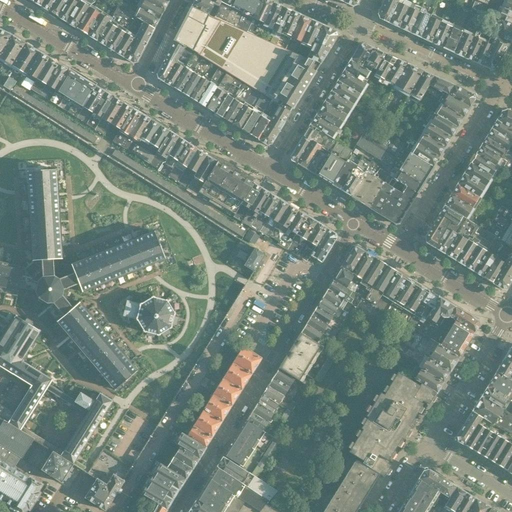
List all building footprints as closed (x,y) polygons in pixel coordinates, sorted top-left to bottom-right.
[(55,0),(44,0),(40,6),(48,11),(55,0)] [(57,16),(67,0),(55,0),(48,11),(57,16)] [(66,22),(77,4),(78,2),(79,0),(67,0),(57,16),(66,22)] [(76,28),(88,8),(93,2),(93,0),(79,0),(78,2),(77,4),(66,22),(76,28)] [(144,0),(143,0),(123,0),(139,9),(159,19),(164,10),(144,0)] [(165,0),(143,0),(144,0),(164,10),(168,1),(165,0)] [(194,0),(191,7),(209,14),(213,6),(209,4),(210,0),(194,0)] [(233,3),(234,0),(221,0),(220,3),(214,17),(225,21),(233,3)] [(241,16),(248,0),(234,0),(233,3),(225,21),(233,25),(236,27),(241,16)] [(261,0),(248,0),(241,16),(244,17),(246,13),(254,17),(261,0)] [(267,0),(261,0),(254,17),(253,19),(247,32),(258,36),(265,22),(274,3),(267,0)] [(379,18),(388,23),(398,0),(384,0),(378,14),(379,18)] [(399,28),(411,2),(405,0),(398,0),(388,23),(399,28)] [(488,0),(475,0),(472,10),(483,14),(487,3),(488,0)] [(411,2),(399,28),(410,32),(419,12),(414,10),(416,5),(411,2)] [(274,3),(265,22),(274,27),(283,7),(274,3)] [(137,22),(132,18),(133,16),(117,7),(109,21),(107,23),(116,28),(124,33),(133,39),(134,36),(131,34),(137,22)] [(191,7),(174,41),(186,48),(194,53),(202,58),(218,68),(226,73),(235,79),(244,84),(253,89),(261,95),(279,105),(282,107),(290,112),(320,64),(307,58),(303,56),(296,53),(286,48),(276,44),(268,40),(266,40),(258,36),(247,32),(244,30),(236,27),(233,25),(225,21),(214,17),(209,14),(191,7)] [(292,11),(283,7),(274,27),(273,29),(270,36),(278,40),(281,33),(282,31),(292,11)] [(419,12),(410,32),(421,37),(430,17),(425,15),(427,9),(421,7),(419,12)] [(511,11),(504,8),(502,7),(497,19),(511,25),(511,11)] [(88,8),(76,28),(86,34),(99,15),(88,8)] [(159,19),(139,9),(135,17),(142,21),(154,29),(159,19)] [(301,15),(292,11),(282,31),(292,35),(301,15)] [(99,15),(86,34),(96,40),(107,23),(109,21),(99,15)] [(312,20),(301,15),(292,35),(291,36),(302,41),(312,20)] [(131,34),(134,36),(136,32),(142,21),(135,17),(133,16),(132,18),(137,22),(131,34)] [(430,17),(421,37),(432,42),(441,22),(430,17)] [(511,38),(511,25),(497,19),(494,26),(498,28),(494,38),(509,44),(511,38)] [(322,25),(312,20),(302,41),(312,45),(314,42),(322,25)] [(154,29),(142,21),(136,32),(149,39),(154,29)] [(441,22),(432,42),(442,47),(452,27),(441,22)] [(107,23),(96,40),(105,46),(116,28),(107,23)] [(325,26),(322,25),(314,42),(329,49),(337,35),(336,31),(325,26)] [(452,27),(442,47),(453,53),(463,32),(452,27)] [(116,28),(105,46),(113,51),(124,33),(116,28)] [(464,58),(476,32),(468,28),(466,34),(463,32),(453,53),(464,58)] [(0,52),(11,35),(0,29),(0,52)] [(136,32),(134,36),(133,39),(122,57),(133,63),(137,62),(149,39),(136,32)] [(473,62),(483,41),(477,39),(480,34),(476,32),(464,58),(473,62)] [(124,33),(113,51),(122,57),(133,39),(124,33)] [(12,66),(25,44),(11,35),(0,52),(0,72),(6,76),(10,68),(12,66)] [(483,41),(473,62),(481,65),(493,40),(489,38),(487,43),(483,41)] [(509,44),(494,38),(493,40),(481,65),(489,69),(494,68),(509,44)] [(176,65),(186,48),(174,41),(165,58),(176,65)] [(314,42),(312,45),(307,58),(320,64),(329,49),(314,42)] [(25,77),(40,53),(25,44),(12,66),(10,68),(15,71),(14,73),(17,74),(18,73),(25,77)] [(359,45),(350,60),(361,67),(373,48),(363,44),(359,45)] [(387,55),(373,48),(361,67),(368,71),(370,72),(373,68),(377,70),(387,55)] [(31,89),(49,58),(40,53),(25,77),(22,83),(31,89)] [(199,63),(202,58),(194,53),(191,58),(188,62),(184,69),(173,87),(181,93),(196,67),(199,63)] [(397,59),(387,55),(377,70),(375,73),(380,76),(377,81),(382,84),(383,83),(397,59)] [(58,64),(49,58),(31,89),(40,94),(45,86),(58,64)] [(158,78),(165,83),(176,65),(165,58),(157,75),(158,78)] [(407,64),(397,59),(383,83),(387,85),(389,81),(394,85),(407,64)] [(350,60),(344,70),(366,84),(368,80),(364,77),(368,71),(361,67),(350,60)] [(68,70),(58,64),(45,86),(48,88),(50,87),(55,90),(68,70)] [(409,95),(423,71),(407,64),(394,85),(409,95)] [(176,65),(165,83),(173,87),(184,69),(176,65)] [(189,98),(203,75),(197,71),(198,69),(196,67),(181,93),(189,98)] [(205,107),(217,89),(219,85),(214,82),(218,77),(222,80),(223,78),(226,73),(218,68),(215,73),(211,80),(197,103),(205,107)] [(78,76),(68,70),(55,90),(54,92),(50,99),(59,105),(78,76)] [(344,70),(338,80),(360,94),(366,84),(344,70)] [(428,86),(434,76),(423,71),(409,95),(407,98),(417,104),(428,86)] [(203,75),(189,98),(197,103),(211,80),(206,77),(207,74),(204,73),(203,75)] [(235,79),(226,73),(223,78),(232,83),(234,80),(235,79)] [(86,81),(78,76),(59,105),(68,111),(86,81)] [(454,85),(434,76),(428,86),(441,94),(443,91),(444,91),(448,94),(454,85)] [(230,87),(214,113),(223,118),(234,100),(240,90),(243,86),(243,85),(234,80),(232,83),(230,87)] [(338,80),(331,91),(353,104),(360,94),(338,80)] [(83,107),(96,87),(86,81),(68,111),(77,117),(83,107)] [(217,89),(205,107),(214,113),(230,87),(228,85),(223,93),(217,89)] [(475,99),(473,94),(454,85),(448,94),(450,95),(469,107),(475,99)] [(15,86),(11,92),(94,144),(97,138),(15,86)] [(92,113),(105,92),(96,87),(83,107),(92,113)] [(245,102),(232,124),(240,129),(261,95),(253,89),(249,95),(245,102)] [(331,91),(325,102),(347,115),(353,104),(331,91)] [(469,107),(450,95),(448,94),(444,91),(438,101),(443,105),(463,117),(469,107)] [(94,129),(114,98),(105,92),(92,113),(86,123),(94,129)] [(261,95),(240,129),(249,134),(262,113),(259,111),(260,110),(261,110),(263,111),(270,100),(261,95)] [(110,124),(123,103),(114,98),(94,129),(104,135),(106,131),(110,124)] [(234,100),(223,118),(232,124),(245,102),(241,100),(240,103),(234,100)] [(262,113),(249,134),(267,145),(271,144),(278,132),(267,125),(279,105),(270,100),(263,111),(262,113)] [(325,102),(316,116),(338,129),(347,115),(325,102)] [(120,129),(132,109),(123,103),(110,124),(120,129)] [(282,107),(279,105),(267,125),(278,132),(290,112),(282,107)] [(463,117),(443,105),(437,115),(457,127),(463,117)] [(124,142),(141,114),(132,109),(120,129),(118,131),(113,140),(122,146),(124,142)] [(507,126),(511,115),(511,111),(507,110),(502,111),(497,120),(507,126)] [(138,140),(150,120),(141,114),(124,142),(122,146),(131,152),(133,148),(138,140)] [(457,127),(437,115),(431,125),(451,137),(457,127)] [(338,129),(316,116),(310,125),(318,130),(328,136),(332,138),(335,133),(339,136),(342,131),(338,129)] [(171,132),(150,120),(138,140),(133,148),(131,152),(159,169),(163,162),(179,137),(171,132)] [(511,136),(511,129),(507,126),(497,120),(491,128),(510,140),(511,136)] [(310,125),(302,138),(310,143),(318,130),(310,125)] [(451,137),(431,125),(425,135),(445,147),(451,137)] [(356,147),(389,167),(402,148),(368,127),(356,147)] [(491,128),(486,137),(505,148),(510,140),(491,128)] [(318,130),(310,143),(297,164),(307,170),(328,136),(318,130)] [(445,147),(425,135),(419,145),(439,157),(445,147)] [(328,136),(307,170),(317,176),(338,141),(332,138),(328,136)] [(188,143),(179,137),(163,162),(168,164),(173,167),(176,163),(188,143)] [(505,148),(486,137),(481,145),(506,161),(510,164),(511,160),(511,153),(504,149),(505,148)] [(291,160),(297,164),(310,143),(302,138),(294,151),(294,152),(291,156),(291,160)] [(351,152),(352,150),(338,141),(317,176),(331,185),(345,162),(351,152)] [(197,149),(188,143),(176,163),(185,169),(187,166),(197,149)] [(439,157),(419,145),(413,155),(433,167),(439,157)] [(506,161),(481,145),(476,154),(501,169),(506,161)] [(207,155),(197,149),(187,166),(196,172),(207,155)] [(433,167),(413,155),(404,149),(399,158),(427,175),(433,167)] [(115,150),(112,155),(241,236),(245,231),(115,150)] [(502,170),(501,169),(476,154),(470,162),(492,176),(495,170),(500,173),(502,170)] [(207,155),(196,172),(194,175),(204,182),(217,161),(207,155)] [(350,196),(364,173),(369,164),(361,158),(355,168),(341,191),(350,196)] [(427,175),(399,158),(394,166),(400,170),(399,171),(402,172),(422,184),(427,175)] [(241,204),(253,184),(217,161),(204,182),(200,189),(197,194),(233,216),(241,204)] [(355,168),(345,162),(331,185),(341,191),(355,168)] [(485,186),(492,176),(470,162),(464,173),(485,186)] [(358,201),(372,178),(378,169),(369,164),(364,173),(350,196),(358,201)] [(372,178),(358,201),(368,207),(384,183),(381,181),(386,174),(378,169),(372,178)] [(0,291),(17,296),(19,288),(35,292),(37,297),(39,298),(37,300),(44,304),(45,302),(47,303),(52,302),(63,316),(57,321),(78,346),(77,347),(78,348),(79,348),(114,389),(137,370),(79,302),(73,308),(66,299),(69,288),(78,284),(82,292),(163,259),(164,259),(153,231),(71,264),(74,273),(58,279),(54,277),(53,259),(62,259),(56,170),(26,172),(32,260),(32,261),(41,260),(42,271),(32,278),(22,276),(24,267),(4,262),(0,261),(0,291)] [(422,184),(402,172),(399,177),(396,176),(394,179),(401,183),(417,193),(422,184)] [(485,186),(464,173),(457,184),(479,197),(485,186)] [(398,188),(401,183),(394,179),(389,176),(384,183),(392,188),(402,194),(403,191),(398,188)] [(187,187),(197,194),(200,189),(189,183),(187,187)] [(377,213),(391,190),(392,188),(384,183),(368,207),(377,213)] [(414,196),(417,193),(401,183),(398,188),(403,191),(402,194),(401,196),(387,219),(394,223),(398,222),(414,196)] [(249,209),(261,188),(253,184),(241,204),(233,216),(241,221),(249,209)] [(457,184),(451,195),(472,208),(479,197),(457,184)] [(259,211),(270,194),(261,188),(249,209),(241,221),(249,227),(259,211)] [(387,219),(401,196),(402,194),(392,188),(391,190),(377,213),(387,219)] [(268,216),(279,199),(270,194),(259,211),(249,227),(259,232),(261,227),(268,216)] [(451,195),(444,206),(466,219),(472,208),(451,195)] [(274,227),(288,205),(279,199),(268,216),(261,227),(259,232),(268,237),(269,236),(274,227)] [(287,228),(297,210),(288,205),(274,227),(269,236),(278,242),(287,228)] [(444,206),(438,215),(450,222),(452,223),(458,226),(460,228),(466,219),(444,206)] [(511,212),(501,206),(496,214),(511,223),(511,212)] [(296,234),(307,216),(297,210),(287,228),(278,242),(277,244),(275,248),(273,246),(271,250),(273,251),(271,255),(278,259),(285,249),(287,250),(296,234)] [(511,223),(496,214),(491,223),(511,235),(511,223)] [(426,242),(433,247),(444,230),(445,230),(447,228),(450,222),(438,215),(425,237),(426,242)] [(317,222),(307,216),(296,234),(287,250),(296,256),(306,240),(317,222)] [(487,218),(482,227),(486,229),(491,222),(491,221),(487,218)] [(457,234),(444,254),(454,260),(470,235),(479,241),(489,246),(495,236),(486,231),(466,219),(460,228),(457,234)] [(326,228),(317,222),(306,240),(316,246),(326,228)] [(444,230),(433,247),(444,254),(457,234),(460,228),(458,226),(452,223),(449,229),(447,228),(445,230),(444,230)] [(511,235),(491,223),(486,231),(495,236),(504,242),(511,246),(511,235)] [(336,234),(326,228),(316,246),(327,253),(336,238),(336,234)] [(479,241),(470,235),(454,260),(464,266),(479,241)] [(489,246),(473,272),(483,277),(504,242),(495,236),(489,246)] [(327,253),(316,246),(306,240),(296,256),(297,256),(297,255),(301,258),(301,259),(306,262),(310,256),(321,263),(327,253)] [(479,241),(464,266),(473,272),(489,246),(479,241)] [(511,246),(504,242),(483,277),(492,283),(507,259),(511,249),(511,246)] [(353,248),(341,266),(352,273),(365,252),(357,247),(353,248)] [(254,248),(243,265),(254,272),(258,265),(261,266),(263,262),(261,261),(265,254),(254,248)] [(362,279),(375,258),(365,252),(352,273),(354,274),(351,279),(350,281),(358,286),(362,279)] [(365,299),(386,264),(375,258),(362,279),(358,286),(354,292),(354,293),(365,299)] [(507,288),(511,279),(511,261),(507,259),(492,283),(502,289),(507,288)] [(396,271),(386,264),(365,299),(375,305),(396,271)] [(354,274),(352,273),(341,266),(333,280),(347,289),(351,282),(350,282),(350,281),(351,279),(354,274)] [(386,311),(407,277),(396,271),(375,305),(365,320),(376,327),(386,311)] [(418,284),(407,277),(386,311),(397,318),(418,284)] [(375,305),(365,299),(354,293),(354,292),(349,290),(347,289),(333,280),(333,281),(327,290),(350,304),(352,305),(358,309),(355,313),(365,320),(375,305)] [(428,290),(418,284),(397,318),(407,324),(428,290)] [(327,290),(322,297),(338,307),(347,313),(352,305),(350,304),(327,290)] [(439,297),(428,290),(407,324),(418,331),(439,297)] [(127,301),(123,316),(136,319),(137,320),(143,330),(142,330),(143,332),(145,332),(156,335),(158,335),(160,334),(168,330),(170,329),(169,329),(170,328),(171,327),(172,326),(171,326),(174,315),(175,313),(174,311),(173,311),(172,310),(172,309),(168,302),(167,300),(165,299),(165,300),(154,297),(152,296),(151,297),(141,303),(139,304),(127,301)] [(322,297),(317,306),(333,316),(338,307),(322,297)] [(456,320),(448,316),(454,306),(439,297),(418,331),(421,333),(418,338),(426,343),(429,338),(432,340),(435,342),(437,339),(442,342),(446,336),(451,328),(456,320)] [(317,306),(311,315),(327,325),(333,316),(317,306)] [(477,321),(454,306),(448,316),(456,320),(474,332),(478,325),(477,321)] [(0,498),(11,506),(10,507),(13,509),(17,511),(24,511),(27,508),(29,509),(40,492),(37,491),(42,484),(30,477),(29,478),(12,468),(20,456),(22,457),(33,440),(47,449),(52,452),(47,459),(46,462),(40,470),(60,482),(61,483),(66,475),(68,472),(73,465),(75,460),(96,426),(96,425),(112,401),(104,396),(99,393),(95,401),(80,393),(75,401),(49,384),(51,379),(21,360),(39,330),(31,325),(33,322),(26,318),(24,321),(16,316),(16,315),(0,340),(0,498)] [(311,315),(306,323),(322,333),(327,325),(311,315)] [(474,332),(456,320),(451,328),(469,339),(474,332)] [(306,323),(300,333),(316,343),(322,333),(306,323)] [(469,339),(451,328),(446,336),(465,347),(469,339)] [(303,373),(320,345),(316,343),(300,333),(278,368),(295,378),(299,380),(303,373)] [(465,347),(446,336),(442,342),(437,339),(435,342),(439,344),(459,356),(465,347)] [(439,344),(435,342),(432,340),(423,355),(427,358),(429,359),(450,371),(459,356),(439,344)] [(397,351),(403,354),(407,347),(401,343),(397,351)] [(511,371),(511,345),(511,346),(496,371),(508,378),(510,375),(511,371)] [(252,374),(261,358),(243,346),(233,362),(252,374)] [(331,352),(313,380),(319,383),(336,356),(331,352)] [(450,371),(429,359),(427,358),(420,368),(443,382),(450,371)] [(242,389),(252,374),(233,362),(225,373),(223,377),(242,389)] [(278,368),(273,376),(289,387),(295,378),(278,368)] [(443,382),(420,368),(419,370),(414,379),(421,383),(419,385),(406,377),(404,381),(432,398),(436,392),(436,393),(443,382)] [(506,399),(511,388),(511,380),(508,378),(496,371),(486,387),(506,399)] [(432,398),(404,381),(395,375),(383,394),(380,392),(366,416),(367,417),(360,428),(362,429),(348,451),(370,465),(368,467),(379,474),(383,477),(391,465),(384,461),(385,459),(387,460),(389,457),(402,437),(400,436),(407,426),(408,426),(422,403),(421,402),(422,400),(428,404),(432,398)] [(289,387),(273,376),(268,385),(284,395),(289,387)] [(232,405),(242,389),(223,377),(213,393),(232,405)] [(303,393),(307,386),(302,383),(298,390),(303,393)] [(284,395),(268,385),(262,394),(278,404),(282,398),(284,395)] [(511,402),(506,399),(486,387),(481,396),(511,414),(511,413),(511,402)] [(222,420),(232,405),(213,393),(203,409),(222,420)] [(278,404),(262,394),(257,403),(273,413),(276,407),(278,404)] [(511,414),(481,396),(471,411),(482,418),(489,422),(496,426),(497,427),(504,431),(505,430),(511,434),(511,433),(511,414)] [(296,403),(295,402),(292,400),(280,418),(285,421),(296,403)] [(257,403),(251,411),(267,421),(273,413),(257,403)] [(222,420),(203,409),(193,425),(212,437),(222,420)] [(251,411),(246,420),(262,431),(267,421),(251,411)] [(465,445),(477,424),(482,418),(471,411),(456,436),(457,440),(465,445)] [(246,420),(224,455),(240,465),(262,431),(246,420)] [(486,458),(499,438),(491,433),(489,431),(485,429),(477,424),(465,445),(486,458)] [(212,437),(193,425),(187,435),(205,447),(212,437)] [(205,447),(187,435),(180,445),(199,457),(205,447)] [(502,468),(511,451),(511,445),(499,438),(486,458),(502,468)] [(277,491),(256,477),(277,444),(273,442),(257,465),(251,475),(223,456),(217,466),(239,481),(243,483),(269,500),(277,491)] [(199,457),(180,445),(174,456),(192,468),(199,457)] [(511,451),(502,468),(511,474),(511,451)] [(192,468),(174,456),(167,467),(186,479),(192,468)] [(350,468),(344,478),(347,480),(345,484),(365,496),(369,490),(366,488),(366,487),(369,481),(373,483),(379,474),(368,467),(355,459),(355,460),(358,462),(353,470),(350,468)] [(164,465),(157,476),(160,478),(179,490),(186,479),(167,467),(164,465)] [(209,478),(232,492),(231,493),(235,495),(245,502),(260,511),(266,503),(269,500),(243,483),(239,481),(217,466),(209,478)] [(456,486),(428,469),(423,471),(418,479),(439,492),(449,498),(456,486)] [(160,478),(157,476),(151,473),(145,483),(172,500),(179,490),(160,478)] [(105,510),(117,492),(123,482),(124,482),(125,481),(113,474),(106,484),(97,478),(96,479),(85,497),(94,503),(93,504),(104,511),(105,510)] [(216,511),(220,511),(231,493),(232,492),(209,478),(196,499),(216,511)] [(439,492),(418,479),(412,488),(434,501),(439,492)] [(365,496),(345,484),(341,482),(341,483),(344,485),(342,488),(339,486),(326,506),(330,508),(328,511),(327,511),(350,511),(351,510),(356,502),(358,502),(360,504),(365,496)] [(172,500),(145,483),(138,494),(155,504),(165,511),(172,500)] [(327,485),(321,496),(324,498),(331,488),(327,485)] [(466,511),(475,498),(456,486),(449,498),(445,504),(440,511),(466,511)] [(434,501),(412,488),(407,496),(429,508),(434,501)] [(235,495),(224,511),(238,511),(245,502),(235,495)] [(426,511),(429,508),(407,496),(401,506),(411,511),(426,511)] [(486,511),(490,507),(475,498),(466,511),(486,511)] [(216,511),(196,499),(187,511),(216,511)] [(280,511),(266,503),(260,511),(259,511),(280,511)]
